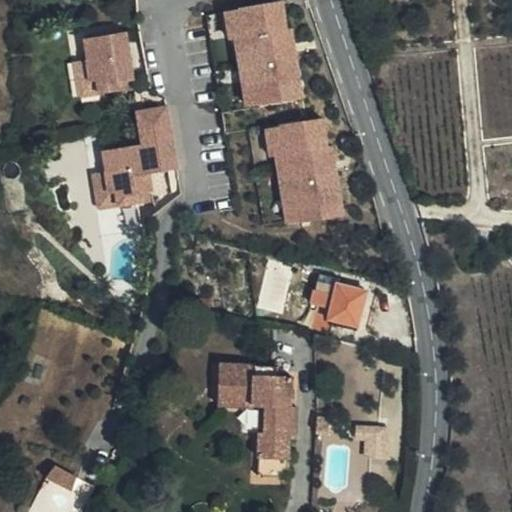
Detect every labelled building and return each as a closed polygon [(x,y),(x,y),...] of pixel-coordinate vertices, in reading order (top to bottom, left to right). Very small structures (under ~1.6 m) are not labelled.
[(287,0),(275,0),(240,6),(252,80),(257,80),(261,106),(308,98),(302,60),(297,61),(294,43),(299,42),(296,23),(291,24),(287,0)] [(240,6),(229,7),(246,109),(261,106),(257,80),(252,80),(240,6)] [(126,27),(87,32),(90,53),(86,53),(89,77),(97,76),(99,89),(134,84),(126,27)] [(87,32),(76,34),(79,54),(73,55),(79,92),(99,89),(97,76),(89,77),(86,53),(90,53),(87,32)] [(174,138),(170,107),(139,111),(143,143),(146,142),(174,138)] [(326,117),(275,126),(287,200),(294,199),(299,227),(346,219),(340,183),(337,183),(334,165),(337,164),(334,145),(331,145),(326,117)] [(275,126),(258,129),(263,161),(270,160),(281,229),(299,227),(294,199),(287,200),(275,126)] [(146,142),(143,143),(148,172),(178,168),(174,138),(146,142)] [(143,143),(102,149),(105,169),(101,169),(104,190),(112,189),(113,198),(150,193),(148,172),(143,143)] [(102,149),(93,150),(95,170),(89,171),(93,200),(113,198),(112,189),(104,190),(101,169),(105,169),(102,149)] [(358,325),(368,293),(339,284),(336,292),(320,287),(314,303),(332,309),(330,317),(358,325)] [(224,407),(248,407),(257,407),(257,435),(249,435),(250,479),(280,477),(279,434),(286,434),(285,404),(279,405),(278,375),(265,375),(264,364),(207,366),(208,407),(224,407)] [(257,407),(248,407),(249,435),(257,435),(257,407)] [(326,430),(326,416),(313,417),(314,431),(326,430)] [(88,477),(62,463),(55,476),(82,490),(88,477)]
